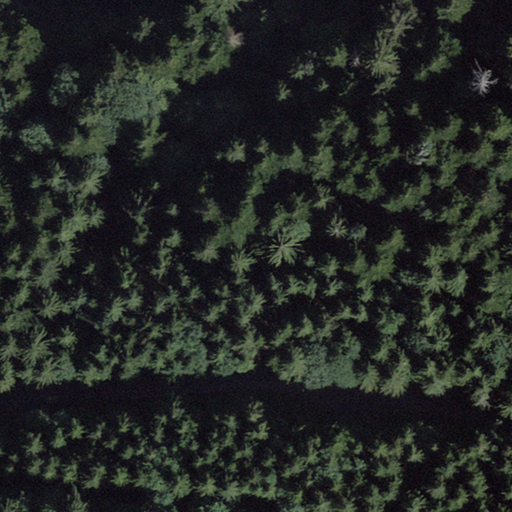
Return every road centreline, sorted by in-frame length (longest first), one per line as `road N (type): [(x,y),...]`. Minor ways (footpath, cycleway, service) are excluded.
road 1 (track): [(511,11),(0,101)]
road 2 (unclassified): [(511,415),(371,387),(270,378),(0,398)]
road 3 (track): [(209,511),(152,490),(0,482)]
